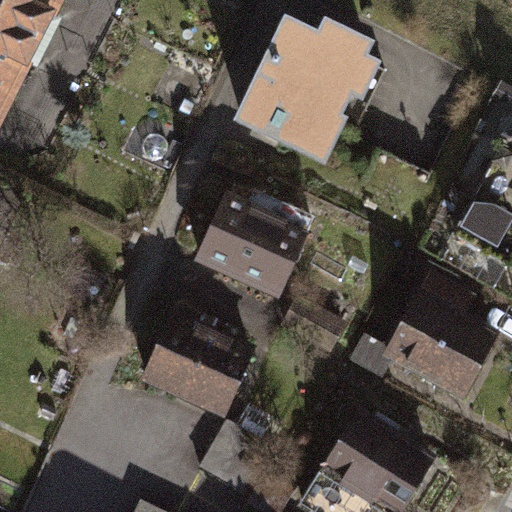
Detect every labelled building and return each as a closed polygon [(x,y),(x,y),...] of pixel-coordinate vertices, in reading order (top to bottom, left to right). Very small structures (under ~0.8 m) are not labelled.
[(0,0),(0,137),(68,0),(0,0)] [(320,42),(285,26),(234,131),(326,176),(349,129),(344,126),(353,108),(364,114),(383,74),(369,68),(375,54),(326,30),(320,42)] [(251,202),(228,192),(195,266),(280,303),(317,221),(255,193),(251,202)] [(511,327),(432,279),(393,345),(472,393),(511,327)] [(299,296),(282,326),(332,354),(349,324),(299,296)] [(258,349),(174,312),(141,385),(225,422),(258,349)] [(275,446),(227,420),(200,471),(248,497),(275,446)] [(406,511),(429,474),(350,426),(308,496),(333,511),(406,511)] [(168,511),(131,496),(124,511),(168,511)]
